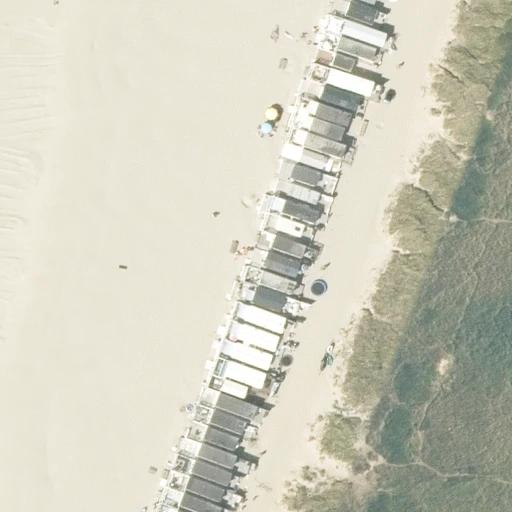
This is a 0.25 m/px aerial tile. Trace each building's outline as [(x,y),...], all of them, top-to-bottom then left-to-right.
[(348,0),(343,17),(376,27),(380,13),(370,9),(372,0),(348,0)] [(339,16),(334,31),(351,37),(356,22),(339,16)] [(350,57),(355,43),(335,37),(330,51),(350,57)] [(360,79),(370,81),(373,65),(327,54),(319,86),(356,94),(360,79)] [(315,86),(301,132),(287,128),(283,141),(336,157),(345,128),(340,127),(349,96),(315,86)] [(325,197),(336,162),(294,149),(290,160),(283,158),(271,197),(269,197),(264,212),(307,225),(317,194),(325,197)] [(270,219),(266,232),(301,242),(305,228),(270,219)] [(293,261),(298,246),(265,235),(259,250),(293,261)] [(289,276),(292,263),(258,256),(255,269),(289,276)] [(253,270),(247,285),(292,302),(298,287),(253,270)] [(185,419),(157,511),(222,511),(228,494),(230,494),(234,480),(222,476),(243,405),(249,407),(255,389),(240,385),(245,369),(259,373),(281,301),(242,289),(206,413),(192,408),(188,420),(185,419)]
